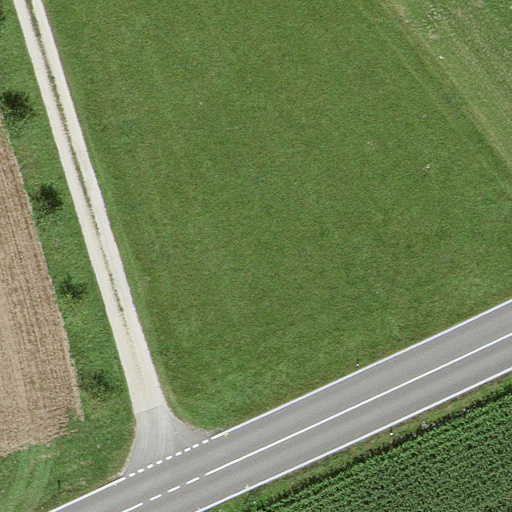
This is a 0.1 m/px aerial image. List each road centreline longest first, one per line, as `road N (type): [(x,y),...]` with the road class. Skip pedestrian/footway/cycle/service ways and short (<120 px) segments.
road 1 (track): [(7,0),(165,507)]
road 2 (secondary): [(155,511),(511,327)]
